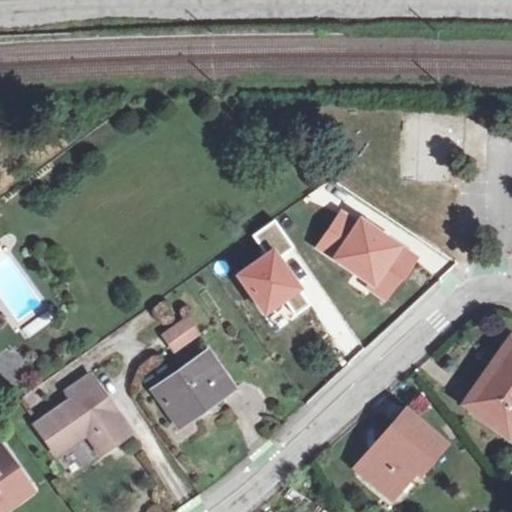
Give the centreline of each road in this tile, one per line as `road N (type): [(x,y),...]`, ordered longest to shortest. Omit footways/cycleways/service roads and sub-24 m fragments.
road 1 (unclassified): [(0,14),(115,6),(511,11)]
road 2 (residential): [(230,511),(467,295),(511,288)]
